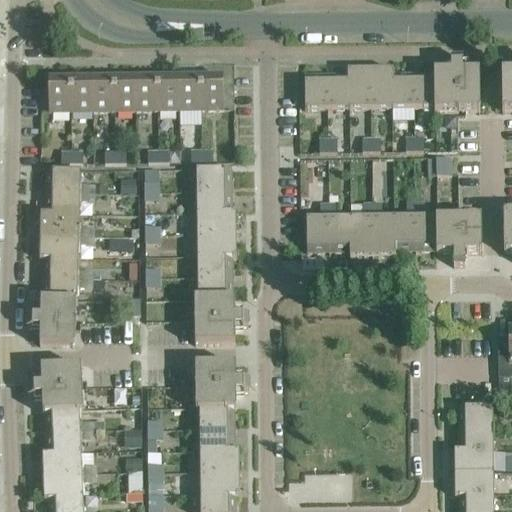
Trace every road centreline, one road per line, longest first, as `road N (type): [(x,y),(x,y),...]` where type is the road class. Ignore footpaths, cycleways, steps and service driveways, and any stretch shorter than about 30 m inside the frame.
road 1 (residential): [(15,8),(7,331),(12,511)]
road 2 (residential): [(267,24),(270,264),(278,281)]
road 3 (residential): [(278,281),(262,302),(272,511)]
road 4 (residential): [(431,511),(426,284)]
road 5 (tertiary): [(267,24),(488,23)]
road 6 (tertiary): [(71,0),(118,34),(190,34),(227,24)]
road 7 (residential): [(278,281),(426,284)]
road 8 (tertiary): [(227,24),(110,0)]
